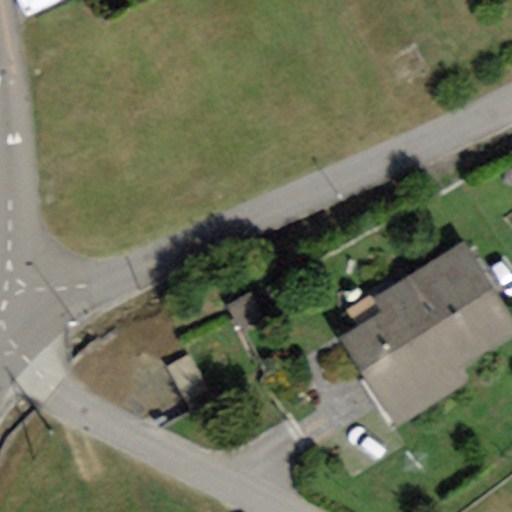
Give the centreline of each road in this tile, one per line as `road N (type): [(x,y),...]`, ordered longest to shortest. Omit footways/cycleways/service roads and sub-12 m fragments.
road 1 (residential): [(40,320),(511,103)]
road 2 (unclassified): [(283,511),(40,320)]
road 3 (residential): [(40,320),(0,68)]
